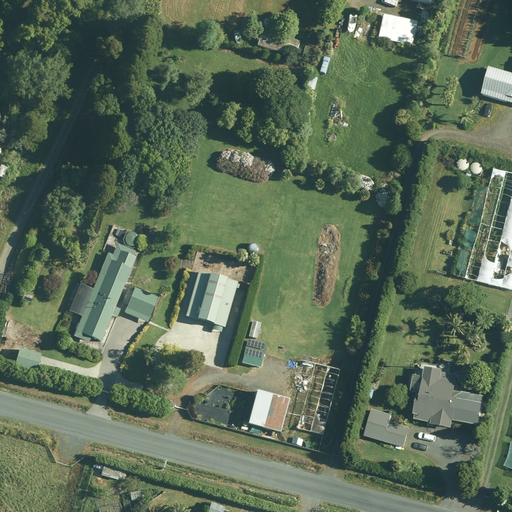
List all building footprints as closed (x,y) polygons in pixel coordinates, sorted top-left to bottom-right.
[(274,32),(261,29),(257,47),(270,50),(274,32)] [(301,41),(286,37),(282,52),(297,56),(301,41)] [(511,77),(489,71),(482,97),(511,105),(511,77)] [(317,79),(308,77),(304,90),(314,93),(317,79)] [(9,169),(2,165),(0,168),(0,179),(3,181),(9,169)] [(511,174),(494,170),(466,280),(511,292),(511,174)] [(455,174),(447,204),(445,208),(445,211),(429,271),(455,277),(480,181),(455,174)] [(142,256),(112,244),(93,290),(81,285),(69,313),(81,318),(73,338),(90,345),(92,340),(100,344),(112,316),(116,318),(142,256)] [(185,318),(197,321),(213,326),(211,332),(222,335),(223,329),(236,284),(209,276),(197,273),(185,318)] [(157,299),(134,290),(124,315),(147,324),(157,299)] [(261,324),(252,322),(248,338),(257,340),(261,324)] [(16,325),(13,328),(12,329),(12,330),(12,332),(12,334),(12,335),(13,337),(14,338),(15,339),(16,340),(17,341),(19,341),(20,342),(22,342),(24,341),(25,341),(26,340),(28,339),(29,338),(29,336),(30,335),(30,333),(30,331),(30,330),(29,328),(28,327),(27,326),(26,325),(24,324),(23,324),(21,323),(20,323),(18,324),(17,324),(16,325)] [(263,355),(243,350),(240,364),(260,369),(263,355)] [(40,357),(20,351),(15,369),(35,375),(40,357)] [(337,370),(305,362),(288,427),(321,436),(337,370)] [(416,396),(413,417),(416,417),(415,422),(429,424),(429,427),(452,431),(453,423),(478,427),(482,404),(453,399),(457,376),(444,374),(425,371),(424,380),(412,378),(409,395),(416,396)] [(271,396),(256,392),(249,420),(264,424),(271,396)] [(392,417),(373,412),(366,438),(404,449),(408,436),(396,432),(397,426),(390,424),(392,417)]
